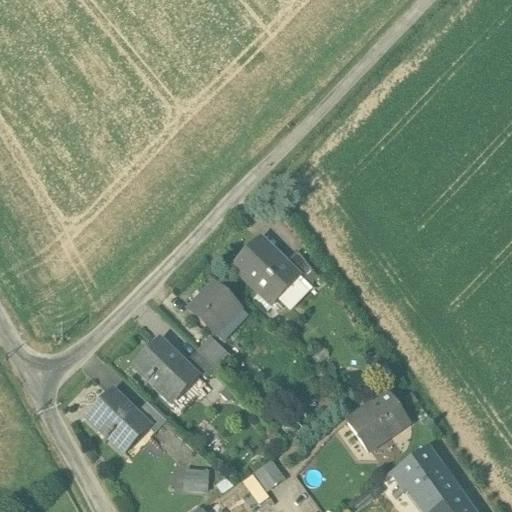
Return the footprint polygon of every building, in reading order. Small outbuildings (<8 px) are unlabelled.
[(285,266),(259,241),(231,270),(272,309),(299,281),(299,280),(285,266)] [(312,273),(296,254),(285,266),(299,280),(299,281),(302,283),(312,273)] [(239,311),(215,287),(189,314),(214,337),(239,311)] [(231,360),(210,339),(197,353),(216,372),(218,374),(231,360)] [(195,377),(160,343),(133,371),(147,384),(144,387),(146,389),(149,386),(168,404),(184,388),(180,384),(190,374),(194,378),(195,377)] [(216,372),(197,353),(187,363),(206,382),(216,372)] [(136,417),(111,394),(86,420),(106,440),(103,443),(105,446),(109,442),(124,456),(126,455),(123,452),(145,429),(148,432),(149,431),(150,430),(136,417)] [(387,396),(347,425),(368,454),(408,426),(387,396)] [(166,424),(147,405),(136,417),(150,430),(149,431),(154,436),(166,424)] [(303,431),(287,416),(277,426),(293,442),(303,431)] [(437,511),(459,497),(426,451),(391,476),(401,490),(405,487),(423,511),(437,511)] [(272,461),(255,474),(268,492),(285,480),(272,461)] [(188,471),(187,481),(209,484),(210,473),(188,471)] [(469,511),(470,511),(459,497),(437,511),(469,511)]
